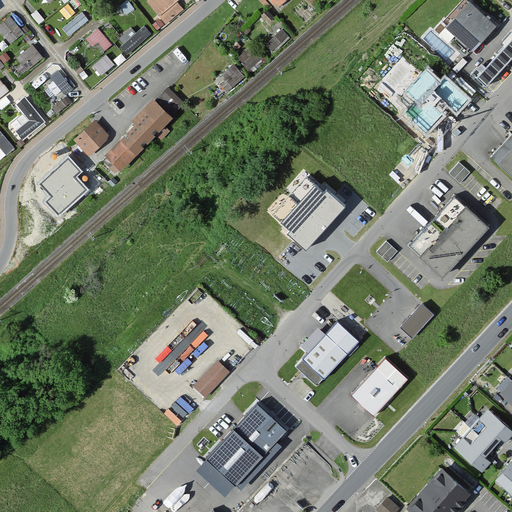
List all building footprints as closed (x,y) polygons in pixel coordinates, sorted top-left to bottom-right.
[(128,0),(126,0),(120,5),(126,13),(134,7),(128,0)] [(150,0),(149,1),(159,13),(175,0),(150,0)] [(176,0),(175,0),(159,13),(166,22),(183,8),(176,0)] [(266,0),(259,0),(267,9),(271,5),(266,0)] [(469,0),(468,0),(447,24),(473,48),(496,24),(486,15),(469,0)] [(267,9),(262,14),(269,21),(274,16),(267,9)] [(37,10),(32,14),(39,22),(44,19),(37,10)] [(63,28),(69,35),(88,19),(82,12),(63,28)] [(9,17),(0,25),(0,30),(10,43),(22,33),(9,17)] [(160,18),(153,24),(157,29),(164,23),(160,18)] [(127,53),(151,33),(144,24),(137,31),(132,26),(119,37),(124,42),(120,45),(127,53)] [(98,28),(85,38),(92,46),(97,42),(104,51),(112,45),(98,28)] [(282,28),(265,43),(271,49),(288,34),(282,28)] [(30,32),(24,37),(27,40),(33,36),(30,32)] [(511,38),(477,76),(486,85),(511,56),(511,38)] [(253,44),(238,56),(248,68),(263,56),(253,44)] [(33,45),(17,58),(27,70),(43,57),(33,45)] [(5,52),(0,56),(0,57),(4,63),(10,58),(5,52)] [(106,55),(93,66),(101,75),(114,65),(106,55)] [(75,58),(69,62),(78,73),(83,68),(75,58)] [(466,62),(463,59),(453,69),(457,72),(466,62)] [(234,63),(222,72),(226,77),(220,82),(226,90),(244,76),(234,63)] [(428,70),(409,90),(416,97),(418,99),(409,110),(427,126),(440,111),(428,100),(436,92),(457,111),(466,100),(449,86),(443,80),(441,80),(428,69),(428,70)] [(58,70),(51,76),(54,80),(48,85),(55,94),(61,89),(63,91),(65,94),(67,93),(73,88),(65,79),(58,70)] [(84,70),(79,73),(83,78),(88,75),(84,70)] [(0,81),(0,97),(9,91),(4,85),(3,85),(0,81)] [(476,91),(466,82),(460,88),(471,97),(476,91)] [(168,86),(155,99),(171,115),(184,101),(182,100),(170,88),(168,86)] [(409,90),(402,98),(408,103),(409,105),(416,97),(409,90)] [(6,93),(0,98),(0,103),(2,107),(11,100),(6,93)] [(15,131),(23,140),(45,122),(25,97),(16,104),(29,120),(15,131)] [(66,97),(53,107),(57,112),(70,102),(66,97)] [(155,99),(153,97),(132,118),(136,121),(130,127),(120,138),(136,153),(156,133),(162,138),(170,130),(163,124),(172,115),(171,115),(155,99)] [(95,119),(75,138),(89,154),(109,135),(95,119)] [(0,131),(0,158),(13,149),(0,131)] [(511,132),(490,156),(511,176),(511,132)] [(136,153),(120,138),(105,153),(107,155),(102,160),(109,167),(114,162),(119,167),(121,169),(136,153)] [(69,154),(37,182),(51,197),(46,201),(60,217),(89,190),(78,178),(85,171),(69,154)] [(119,167),(114,162),(109,167),(115,172),(119,167)] [(459,162),(450,172),(460,182),(468,172),(469,171),(459,162)] [(308,208),(330,185),(324,179),(322,182),(311,171),(291,191),(308,208)] [(305,246),(348,202),(330,185),(308,208),(288,228),(288,229),(305,246)] [(100,186),(96,190),(99,194),(104,190),(100,186)] [(308,208),(291,191),(275,208),(286,219),(283,223),(288,228),(308,208)] [(457,194),(411,244),(444,274),(489,224),(457,194)] [(397,250),(386,240),(376,250),(388,261),(389,260),(397,250)] [(187,298),(191,302),(201,291),(197,287),(187,298)] [(406,321),(401,326),(413,336),(433,313),(422,303),(417,308),(406,321)] [(325,334),(318,328),(301,347),(308,353),(297,365),(301,369),(317,384),(358,339),(338,320),(325,334)] [(190,321),(178,334),(183,338),(195,325),(190,321)] [(202,333),(191,344),(195,348),(206,337),(202,333)] [(177,335),(166,347),(170,351),(181,339),(177,335)] [(205,339),(194,352),(198,356),(210,343),(205,339)] [(190,345),(179,356),(184,360),(190,353),(194,349),(190,345)] [(163,349),(151,361),(155,366),(167,353),(163,349)] [(176,358),(166,369),(171,374),(181,362),(176,358)] [(218,359),(194,384),(206,397),(230,371),(218,359)] [(185,362),(174,376),(178,379),(190,366),(185,362)] [(377,366),(351,394),(373,415),(392,394),(399,386),(377,366)] [(125,368),(122,373),(132,381),(136,377),(125,368)] [(511,379),(501,391),(511,401),(511,379)] [(184,394),(180,398),(193,410),(197,406),(184,394)] [(176,401),(172,405),(186,418),(190,413),(176,401)] [(285,429),(257,403),(207,456),(235,482),(285,429)] [(169,408),(165,413),(178,426),(183,421),(169,408)] [(511,429),(488,408),(480,417),(501,437),(506,440),(511,433),(511,429)] [(480,417),(471,427),(493,446),(501,437),(480,417)] [(471,427),(463,436),(485,455),(493,446),(471,427)] [(463,436),(454,446),(482,470),(490,460),(485,455),(463,436)] [(511,460),(497,478),(511,491),(511,460)] [(442,466),(407,505),(414,511),(454,511),(467,499),(465,497),(470,491),(442,466)] [(388,496),(377,508),(380,511),(393,511),(399,507),(388,496)]
